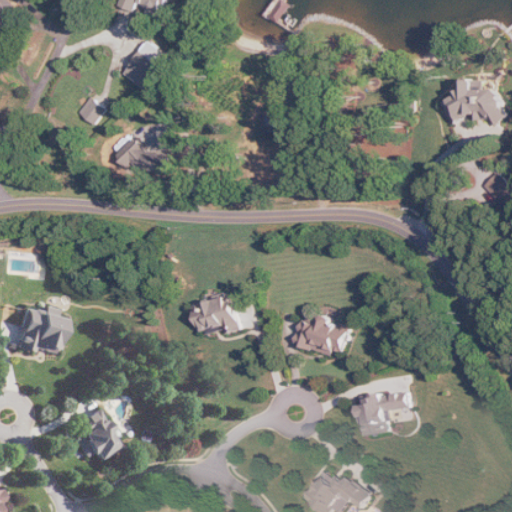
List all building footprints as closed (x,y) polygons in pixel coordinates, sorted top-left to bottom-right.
[(170,0),(128,0),(128,6),(137,9),(140,2),(150,6),(150,12),(160,15),(164,3),(169,3),(170,0)] [(128,71),(149,88),(166,66),(169,69),(177,58),(153,39),(128,71)] [(453,118),(478,117),(478,118),(507,117),(506,86),(482,87),(481,78),(468,78),(469,94),(452,94),(453,118)] [(82,111),(98,123),(111,107),(95,95),(82,111)] [(120,151),(136,178),(168,159),(162,148),(153,153),(143,137),(120,151)] [(246,328),(237,294),(198,303),(205,334),(229,328),(230,332),(246,328)] [(14,347),(32,351),(33,347),(54,352),(63,317),(24,307),(14,347)] [(299,342),(335,355),(338,347),(348,351),(357,325),(326,314),(323,324),(307,318),(299,342)] [(363,394),(368,434),(395,431),(392,410),(415,407),(413,391),(388,394),(388,391),(363,394)] [(73,436),(84,456),(93,451),(97,458),(119,446),(105,418),(103,419),(97,407),(77,418),(83,430),(73,436)] [(329,511),(336,511),(339,508),(345,511),(355,499),(368,508),(376,496),(332,466),(309,498),(329,511)]
